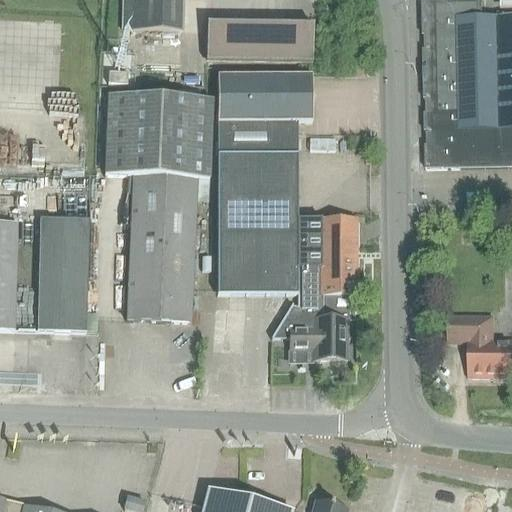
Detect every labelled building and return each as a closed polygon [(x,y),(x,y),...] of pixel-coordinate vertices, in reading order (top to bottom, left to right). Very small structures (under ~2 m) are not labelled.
[(179,35),(180,0),(123,0),(122,33),(179,35)] [(511,132),(498,133),(496,55),(511,54),(511,18),(480,20),(480,3),(421,4),(422,38),(423,38),(423,53),(422,53),(423,102),(424,102),(425,117),(424,117),(424,134),(425,134),(425,149),(424,149),(425,172),(511,170),(511,132)] [(208,64),(316,65),(317,29),(209,27),(208,64)] [(511,54),(496,55),(498,133),(511,132),(511,54)] [(107,75),(107,87),(126,88),(127,76),(107,75)] [(311,78),(216,78),(216,127),(296,126),(297,126),(311,126),(311,78)] [(107,99),(104,179),(127,180),(126,196),(131,197),(131,212),(122,212),(122,227),(130,227),(126,324),(189,327),(196,183),(208,184),(211,104),(107,99)] [(216,158),(216,298),(297,298),(297,271),(297,223),(297,126),(296,126),(216,127),(216,158)] [(85,336),(88,223),(39,222),(36,335),(85,336)] [(297,223),(297,271),(320,271),(319,298),(353,298),(355,298),(355,239),(355,227),(355,222),(319,223),(297,223)] [(0,333),(13,334),(16,227),(0,226),(0,333)] [(290,309),(270,342),(271,342),(289,342),(289,354),(305,354),(305,352),(313,352),(313,363),(346,363),(346,324),(353,323),(353,298),(319,298),(320,271),(297,271),(297,298),(297,309),(290,309)] [(468,380),(511,380),(511,345),(491,345),(491,321),(448,320),(447,346),(468,347),(468,358),(468,380)] [(276,511),(252,506),(213,496),(206,494),(201,511),(276,511)] [(141,511),(144,505),(126,500),(122,511),(141,511)] [(37,511),(0,503),(0,511),(37,511)]
